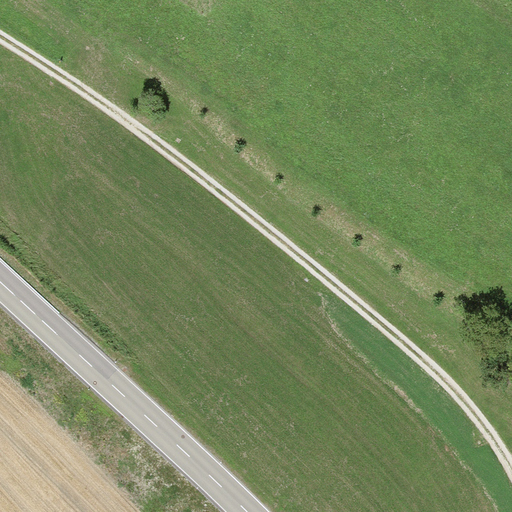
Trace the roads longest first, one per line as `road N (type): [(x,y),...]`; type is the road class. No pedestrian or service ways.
road 1 (track): [(511,481),(474,418),(392,338),(103,106),(0,41)]
road 2 (tertiary): [(0,278),(246,511)]
